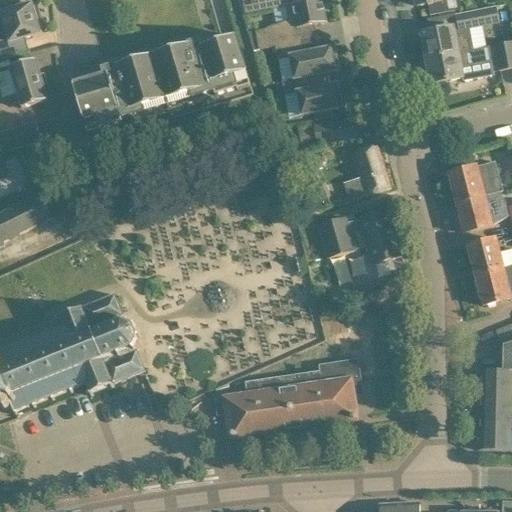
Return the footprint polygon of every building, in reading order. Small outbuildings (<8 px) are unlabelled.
[(242,0),(246,16),(323,1),(323,0),(311,2),(310,0),(242,0)] [(414,0),(416,8),(427,6),(429,18),(461,12),(458,0),(445,0),(443,0),(442,0),(414,0)] [(254,52),(259,50),(318,39),(316,27),(327,24),(323,1),(246,16),(286,9),(289,21),(264,31),(256,32),(248,34),(254,52)] [(41,35),(33,5),(2,14),(8,34),(0,36),(0,51),(3,62),(30,54),(26,40),(41,35)] [(423,34),(428,59),(474,50),(472,37),(468,38),(467,30),(501,23),(498,7),(429,21),(431,33),(423,34)] [(74,86),(91,144),(254,96),(237,38),(223,42),(221,37),(105,71),(106,77),(74,86)] [(291,59),(295,80),(309,77),(310,79),(337,73),(336,68),(340,67),(337,53),(333,54),(332,49),(305,55),(302,43),(318,40),(318,39),(259,50),(260,51),(276,48),(278,61),(291,59)] [(474,50),(428,59),(428,60),(424,61),(427,73),(431,73),(433,84),(464,78),(462,67),(492,61),(494,72),(511,68),(511,41),(503,44),(474,50)] [(11,68),(23,109),(49,102),(44,87),(48,86),(45,75),(41,76),(37,61),(11,68)] [(309,77),(295,80),(283,83),(286,97),(298,94),(303,117),(344,109),(343,104),(347,103),(344,90),(341,90),(339,85),(312,90),(310,79),(309,77)] [(317,127),(320,146),(357,139),(354,120),(317,127)] [(38,124),(0,134),(0,143),(2,149),(3,154),(43,142),(38,124)] [(353,156),(361,180),(347,185),(353,202),(367,198),(392,189),(378,147),(353,156)] [(457,203),(496,193),(503,192),(495,162),(449,174),(457,203)] [(27,205),(0,218),(0,236),(4,245),(53,220),(41,197),(40,198),(32,182),(18,188),(27,205)] [(496,193),(457,203),(465,233),(492,226),(488,213),(500,210),(496,193)] [(389,210),(370,216),(361,219),(361,222),(349,225),(348,220),(321,228),(331,261),(357,253),(356,252),(368,249),(374,267),(404,257),(389,210)] [(468,246),(476,276),(511,266),(511,250),(500,253),(496,239),(468,246)] [(511,266),(476,276),(484,305),(511,297),(511,266)] [(0,407),(2,407),(4,412),(6,412),(11,411),(13,407),(18,417),(20,416),(20,413),(34,408),(36,410),(39,409),(39,406),(53,400),(56,402),(58,402),(58,399),(72,393),(74,395),(76,394),(76,392),(88,387),(91,393),(88,394),(89,397),(92,396),(93,398),(97,397),(96,395),(112,388),(113,390),(117,389),(116,387),(148,374),(140,355),(139,353),(135,348),(138,340),(143,340),(142,336),(138,336),(135,329),(138,325),(135,324),(133,327),(125,323),(124,318),(117,298),(84,310),(83,307),(80,308),(81,311),(63,317),(62,315),(59,316),(60,319),(57,320),(58,323),(61,322),(64,329),(50,335),(49,332),(46,333),(47,336),(32,342),(31,339),(27,340),(28,344),(14,349),(13,346),(10,347),(11,351),(0,355),(0,407)] [(483,371),(482,451),(511,451),(511,336),(500,340),(500,341),(499,342),(498,371),(483,371)] [(320,374),(288,379),(296,431),(359,421),(356,400),(364,398),(358,360),(319,366),(320,374)] [(296,431),(288,379),(247,385),(249,397),(218,402),(219,412),(228,411),(233,440),(296,431)]
